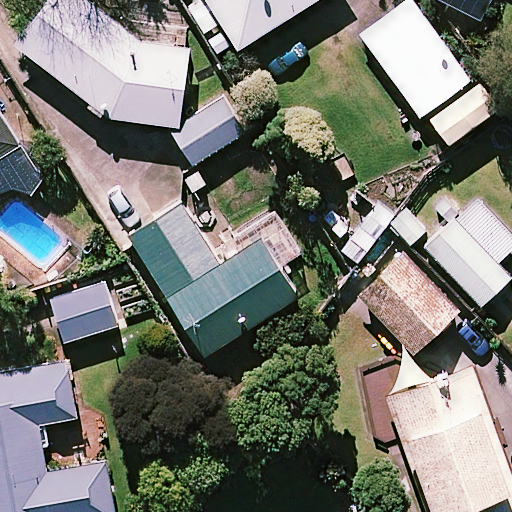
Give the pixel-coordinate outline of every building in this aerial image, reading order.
[(86,0),(50,0),(18,42),(100,117),(179,125),(193,44),(129,33),(86,0)] [(311,0),(207,0),(237,47),(311,0)] [(468,80),(411,0),(410,0),(362,34),(419,115),(468,80)] [(488,115),(469,89),(428,119),(447,145),(488,115)] [(244,130),(223,97),(171,131),(192,163),(244,130)] [(35,174),(0,117),(0,190),(2,194),(35,174)] [(511,244),(511,236),(476,198),(425,245),(479,303),(507,278),(493,262),(511,244)] [(394,212),(379,200),(340,245),(355,258),(394,212)] [(128,235),(221,379),(255,357),(238,330),(295,293),(259,237),(219,263),(179,202),(128,235)] [(456,310),(402,251),(357,292),(411,351),(456,310)] [(116,323),(103,280),(50,297),(64,340),(116,323)] [(75,414),(65,360),(0,372),(0,511),(113,511),(104,460),(45,471),(36,421),(75,414)] [(506,511),(511,510),(511,482),(469,364),(388,393),(431,511),(506,511)]
